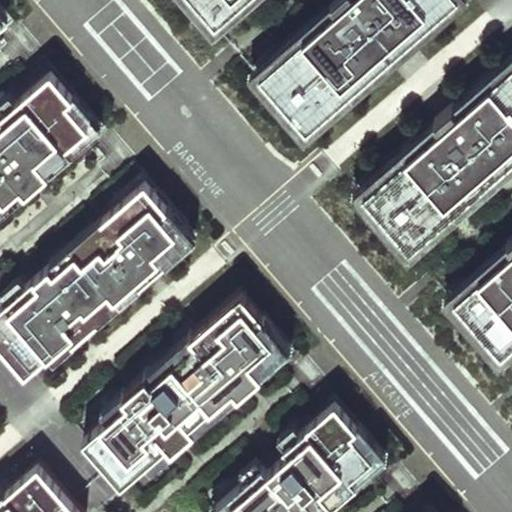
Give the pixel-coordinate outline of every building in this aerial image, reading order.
[(201,0),(218,19),(238,0),(201,0)] [(341,0),(338,3),(262,70),(309,123),(384,57),(389,62),(407,47),(402,41),(449,0),(341,0)] [(511,154),(511,60),(459,106),(441,122),(366,188),(413,242),(488,176),(493,182),(511,165),(506,160),(511,154)] [(0,192),(88,117),(45,67),(0,105),(0,107),(4,112),(0,115),(0,192)] [(436,116),(441,122),(459,106),(454,101),(436,116)] [(182,225),(139,176),(102,208),(107,214),(33,279),(27,273),(0,296),(0,332),(25,361),(182,225)] [(511,245),(484,269),(457,293),(505,347),(511,341),(511,245)] [(281,340),(236,288),(208,312),(214,319),(84,432),(122,476),(281,340)] [(264,457),(218,497),(231,511),(297,511),(373,446),(332,399),(286,438),(291,444),(269,463),(264,457)] [(0,511),(86,511),(88,511),(41,456),(8,485),(12,490),(0,500),(0,511)]
